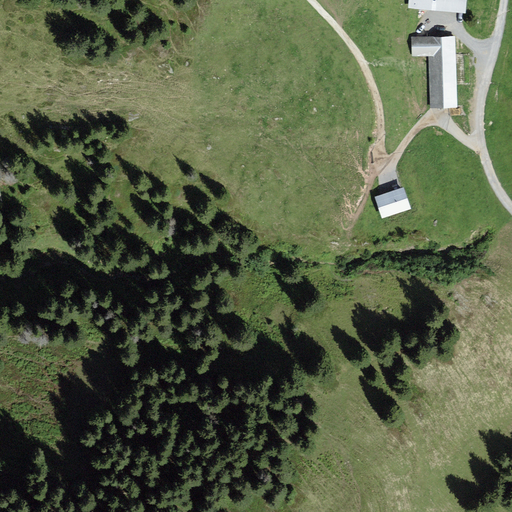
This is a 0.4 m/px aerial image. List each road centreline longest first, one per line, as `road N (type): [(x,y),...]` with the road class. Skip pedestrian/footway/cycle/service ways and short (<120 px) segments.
road 1 (track): [(483,143),(428,120),(390,166),(382,162),(381,114),(361,54),(310,0)]
road 2 (track): [(511,207),(496,191),(480,105),(505,0)]
